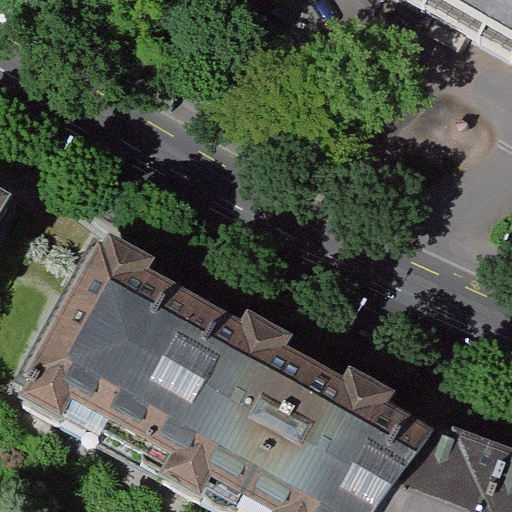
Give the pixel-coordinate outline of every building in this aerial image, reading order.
[(511,0),(399,0),(511,64),(511,0)] [(271,389),(276,379),(237,359),(231,367),(133,314),(138,304),(98,281),(91,291),(86,288),(27,393),(36,398),(28,413),(64,432),(68,423),(173,483),(170,491),(204,509),(208,502),(271,389)] [(271,389),(208,502),(226,511),(384,511),(415,469),(378,449),(383,438),(344,418),(338,427),(271,389)] [(384,511),(500,511),(511,482),(511,474),(430,448),(415,469),(384,511)] [(511,511),(511,482),(500,511),(511,511)]
